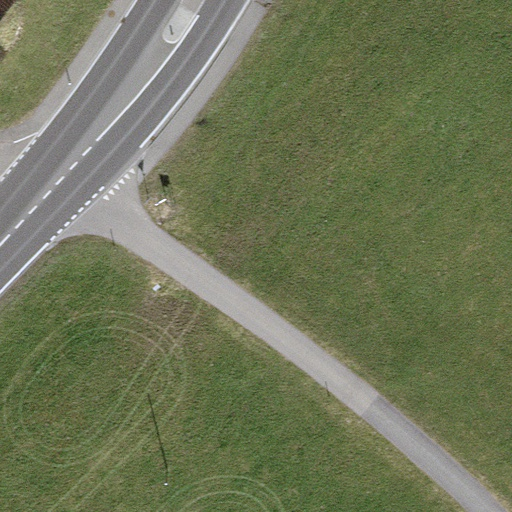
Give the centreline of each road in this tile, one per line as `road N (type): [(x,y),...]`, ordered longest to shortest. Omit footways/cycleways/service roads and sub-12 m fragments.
road 1 (unclassified): [(484,511),(327,367),(48,190)]
road 2 (secondary): [(192,0),(48,190)]
